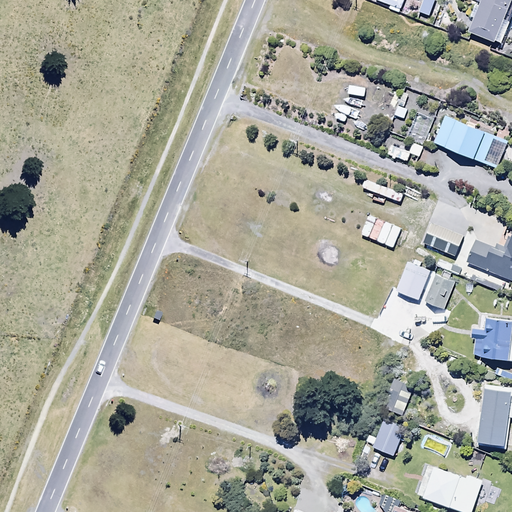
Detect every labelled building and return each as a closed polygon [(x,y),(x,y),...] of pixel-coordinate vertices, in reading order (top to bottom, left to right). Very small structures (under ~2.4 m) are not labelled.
[(375,0),(392,7),(391,10),(401,14),(406,0),(375,0)] [(437,0),(427,0),(422,13),(431,17),(437,0)] [(511,25),(511,0),(479,0),(477,8),(482,10),(472,34),(504,47),(511,25)] [(350,113),(335,108),(333,115),(347,121),(350,113)] [(376,120),(360,115),(358,123),(374,127),(376,120)] [(432,121),(417,116),(409,139),(424,144),(432,121)] [(477,161),(488,135),(448,118),(437,144),(477,161)] [(488,135),(477,161),(500,171),(511,144),(488,135)] [(413,153),(396,146),(391,156),(408,163),(413,153)] [(511,239),(505,253),(479,242),(470,263),(511,280),(511,239)] [(447,311),(458,283),(438,276),(428,303),(447,311)] [(511,361),(511,321),(489,320),(488,332),(478,331),(476,359),(511,361)] [(405,418),(417,388),(395,379),(383,410),(405,418)] [(511,394),(490,392),(483,445),(509,448),(511,423),(511,394)] [(407,428),(386,420),(379,440),(371,437),(368,445),(396,456),(407,428)] [(466,479),(431,466),(420,497),(462,511),(474,511),(485,482),(467,476),(466,479)]
